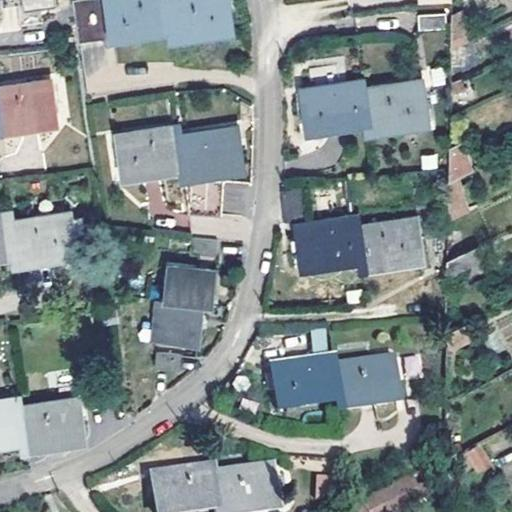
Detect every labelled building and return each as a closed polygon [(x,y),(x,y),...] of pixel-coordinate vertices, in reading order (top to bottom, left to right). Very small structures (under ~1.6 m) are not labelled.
[(171,40),(174,39),(168,0),(73,0),(79,39),(80,43),(170,31),(171,40)] [(168,0),(174,39),(233,31),(228,0),(168,0)] [(441,9),(415,12),(417,29),(442,26),(441,9)] [(461,11),(452,15),(452,33),(467,26),(461,11)] [(307,68),(310,88),(346,83),(343,63),(307,68)] [(0,127),(58,119),(52,76),(0,83),(0,127)] [(368,132),(370,132),(363,80),(346,83),(310,88),(300,90),(307,133),(367,124),(368,132)] [(365,80),(363,80),(370,132),(429,123),(423,81),(366,89),(365,80)] [(184,176),(186,176),(179,125),(119,132),(125,175),(183,168),(184,176)] [(182,125),(179,125),(186,176),(190,215),(223,218),(221,172),(244,169),(239,126),(182,133),(182,125)] [(474,208),(459,176),(449,180),(448,219),(474,208)] [(12,210),(10,211),(18,264),(77,255),(73,229),(71,212),(14,220),(12,210)] [(16,264),(18,264),(10,211),(0,212),(0,256),(15,255),(16,264)] [(79,211),(71,212),(73,229),(82,228),(79,211)] [(357,217),(299,227),(306,271),(362,261),(363,270),(365,269),(357,217)] [(359,217),(357,217),(365,269),(424,259),(419,235),(416,217),(361,227),(359,217)] [(223,241),(198,237),(196,252),(221,255),(223,241)] [(482,257),(477,245),(448,258),(448,273),(454,270),(461,287),(470,284),(462,267),(482,257)] [(171,300),(206,304),(216,305),(220,269),(171,264),(169,281),(174,281),(171,300)] [(159,299),(158,315),(165,315),(162,340),(202,344),(206,304),(171,300),(167,299),(159,299)] [(165,315),(158,315),(155,339),(162,340),(165,315)] [(472,335),(465,321),(446,330),(446,348),(472,335)] [(312,351),(327,350),(325,328),(310,330),(312,351)] [(185,354),(159,351),(158,366),(183,369),(185,354)] [(406,377),(421,375),(418,355),(403,357),(406,377)] [(330,361),(338,412),(397,403),(391,360),(333,369),(331,360),(330,361)] [(338,412),(330,361),(271,369),(277,413),(335,404),(336,412),(338,412)] [(24,449),(27,449),(19,396),(0,398),(0,442),(23,439),(24,449)] [(22,396),(19,396),(27,449),(57,444),(86,440),(80,397),(23,405),(22,396)] [(479,442),(467,448),(478,468),(490,461),(479,442)] [(215,511),(216,511),(210,466),(151,474),(154,492),(157,511),(190,511),(215,509),(215,511)] [(212,466),(210,466),(216,511),(257,511),(277,509),(271,467),(214,475),(212,466)] [(419,473),(363,502),(368,511),(391,511),(429,493),(419,473)] [(353,507),(343,511),(368,511),(363,502),(353,507)]
